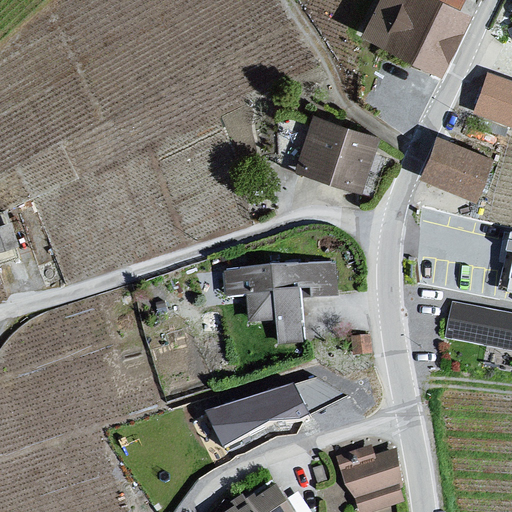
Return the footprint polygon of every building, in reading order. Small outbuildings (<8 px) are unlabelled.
[(458,2),(458,0),(372,0),(358,29),(441,70),(472,9),(458,2)] [(511,77),(486,69),(473,109),(511,121),(511,77)] [(380,135),(312,115),(296,169),(364,189),(380,135)] [(502,164),(445,142),(429,183),(487,205),(502,164)] [(0,243),(17,238),(10,218),(0,222),(0,243)] [(338,260),(223,269),(226,299),(250,297),(252,321),(279,319),(281,343),(307,341),(304,297),(340,294),(338,260)] [(511,314),(453,303),(446,337),(511,349),(511,314)] [(371,335),(351,337),(353,354),(372,352),(371,335)] [(315,377),(205,411),(223,447),(269,420),(301,420),(348,397),(315,377)] [(398,481),(403,479),(393,449),(378,454),(374,444),(336,457),(350,500),(358,498),(361,506),(350,509),(350,511),(385,511),(384,508),(405,501),(398,481)] [(291,511),(275,487),(257,499),(253,493),(244,499),(240,493),(228,501),(232,507),(224,511),(291,511)]
